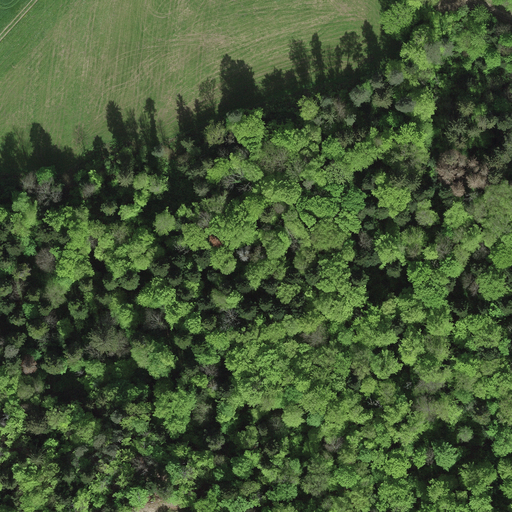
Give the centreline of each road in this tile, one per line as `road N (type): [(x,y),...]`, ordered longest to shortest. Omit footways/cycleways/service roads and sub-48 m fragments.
road 1 (track): [(0,199),(89,211),(267,259),(511,213)]
road 2 (track): [(153,511),(290,501),(388,481),(444,459),(511,451)]
road 3 (track): [(457,0),(441,16),(443,72),(511,126)]
